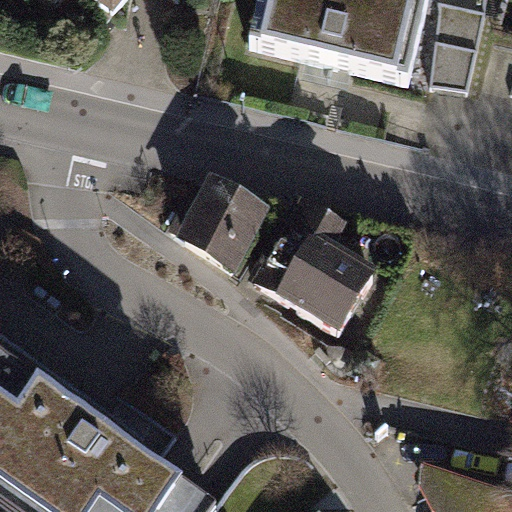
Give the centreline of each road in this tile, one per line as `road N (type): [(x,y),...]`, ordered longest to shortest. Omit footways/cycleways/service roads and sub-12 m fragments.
road 1 (residential): [(84,126),(68,190),(71,239),(91,266),(246,360),(319,425),(383,511)]
road 2 (residential): [(511,224),(84,126)]
